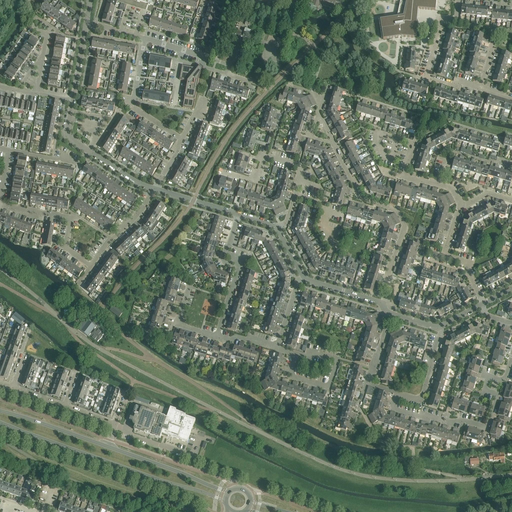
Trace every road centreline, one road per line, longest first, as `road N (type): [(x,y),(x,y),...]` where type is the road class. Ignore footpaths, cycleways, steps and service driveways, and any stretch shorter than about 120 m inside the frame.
road 1 (unclassified): [(511,474),(407,481),(333,467),(99,349),(0,270)]
road 2 (secondary): [(0,422),(224,501)]
road 3 (residential): [(382,304),(404,225),(396,209),(361,199),(332,143)]
road 4 (residential): [(457,0),(455,18),(440,22),(424,77),(479,89)]
road 5 (residential): [(262,87),(226,75),(229,63),(144,39)]
road 6 (residential): [(90,267),(63,247),(69,219),(0,201)]
road 7 (residential): [(181,139),(130,108),(144,39)]
road 8 (secondary): [(227,492),(106,447)]
